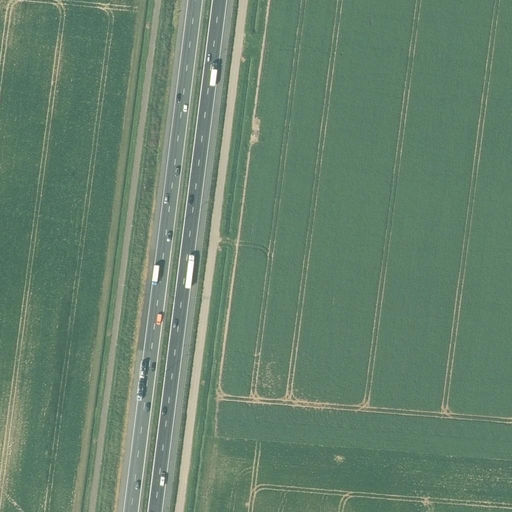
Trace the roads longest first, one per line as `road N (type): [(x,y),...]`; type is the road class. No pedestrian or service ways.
road 1 (motorway): [(195,0),(130,511)]
road 2 (motorway): [(154,511),(219,0)]
road 3 (unclassified): [(178,511),(242,0)]
